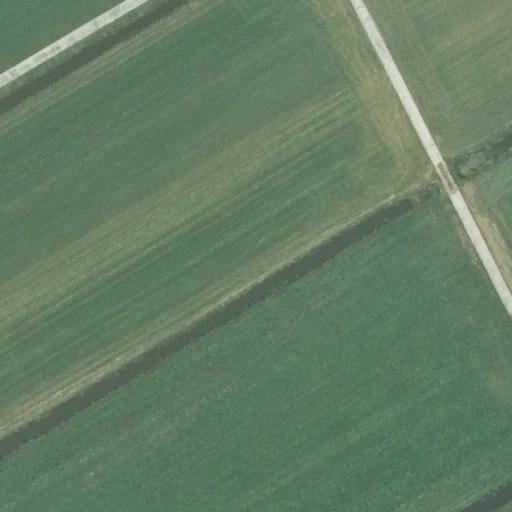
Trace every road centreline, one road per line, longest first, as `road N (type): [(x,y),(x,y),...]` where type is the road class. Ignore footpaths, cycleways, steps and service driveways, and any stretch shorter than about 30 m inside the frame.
road 1 (track): [(511,310),(356,0)]
road 2 (track): [(137,0),(0,82)]
